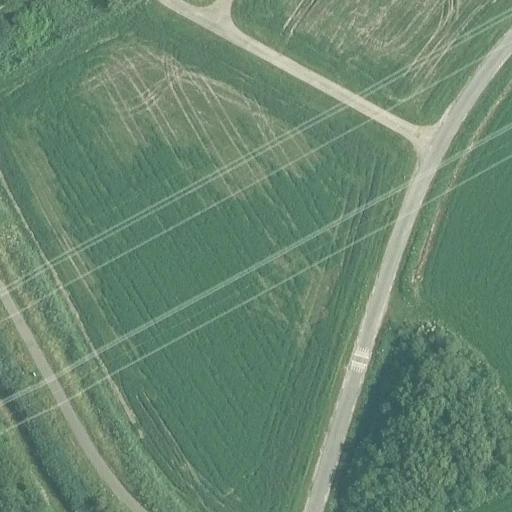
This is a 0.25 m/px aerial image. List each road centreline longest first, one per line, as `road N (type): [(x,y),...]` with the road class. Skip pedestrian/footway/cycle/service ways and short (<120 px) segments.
road 1 (tertiary): [(312,511),(436,146)]
road 2 (unclassified): [(436,146),(229,33)]
road 3 (tertiary): [(436,146),(511,41)]
